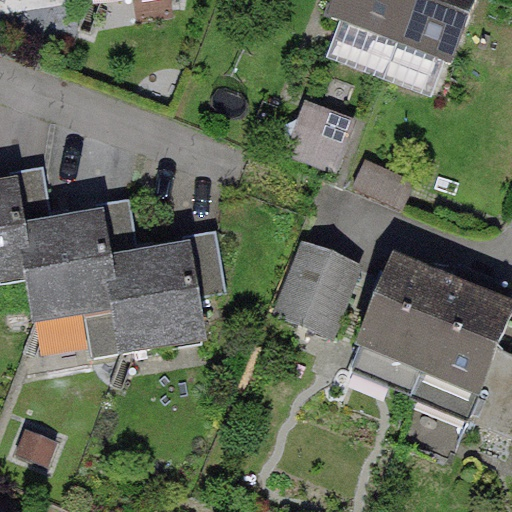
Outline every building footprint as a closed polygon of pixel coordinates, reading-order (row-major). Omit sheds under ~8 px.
[(200,14),(198,0),(104,0),(107,23),(200,14)] [(407,0),(334,0),(328,19),(391,43),(407,0)] [(480,0),(407,0),(391,43),(455,67),(480,0)] [(357,126),(306,106),(285,160),(336,180),(357,126)] [(50,226),(40,165),(11,170),(21,231),(50,226)] [(415,184),(367,166),(357,194),(404,212),(415,184)] [(0,295),(26,291),(8,187),(0,188),(0,295)] [(141,258),(130,197),(101,202),(111,262),(141,258)] [(119,335),(102,221),(19,234),(37,348),(119,335)] [(226,297),(216,236),(187,241),(197,302),(226,297)] [(369,275),(303,247),(272,319),(338,347),(369,275)] [(204,357),(186,252),(110,265),(128,370),(204,357)] [(459,293),(397,267),(358,358),(420,384),(459,293)] [(511,340),(511,314),(459,293),(420,384),(483,410),(511,340)]
